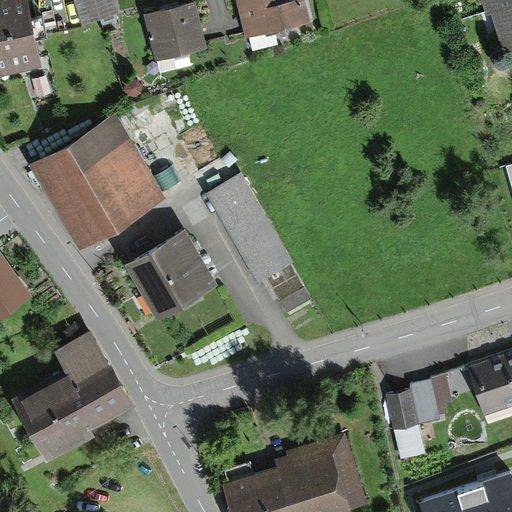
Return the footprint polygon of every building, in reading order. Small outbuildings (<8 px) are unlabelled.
[(0,0),(0,77),(42,69),(26,0),(0,0)] [(110,0),(77,0),(81,15),(112,9),(110,0)] [(142,7),(160,69),(188,60),(184,44),(202,39),(190,0),(167,0),(166,1),(142,7)] [(237,0),(246,30),(261,25),(263,32),(277,28),(275,22),(304,14),(299,0),(237,0)] [(492,13),(506,57),(511,54),(511,0),(481,0),(486,15),(492,13)] [(30,166),(80,251),(170,198),(120,114),(30,166)] [(242,173),(207,193),(258,283),(269,276),(289,310),(313,297),(242,173)] [(123,264),(154,319),(217,285),(186,229),(123,264)] [(0,312),(28,294),(0,251),(0,312)] [(10,400),(46,464),(94,436),(91,431),(133,407),(90,331),(53,352),(64,370),(10,400)] [(486,416),(511,406),(511,347),(467,363),(486,416)] [(410,389),(386,396),(402,459),(425,453),(418,423),(440,417),(438,413),(446,411),(443,400),(452,398),(446,374),(409,384),(410,389)] [(371,504),(347,432),(288,452),(289,454),(273,459),(277,469),(255,477),(250,462),(221,471),(224,483),(220,484),(229,511),(353,511),(352,510),(371,504)] [(511,511),(511,474),(511,471),(421,500),(425,511),(511,511)]
